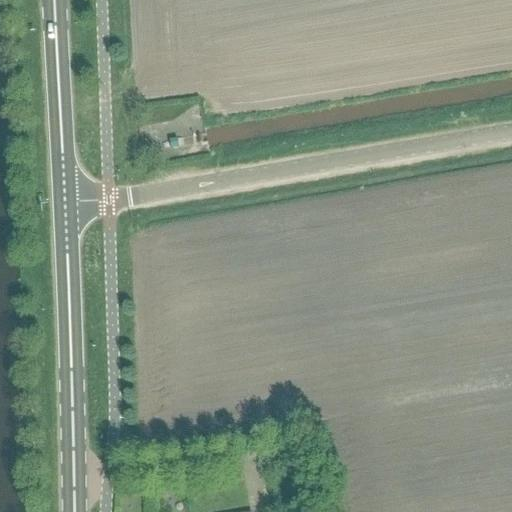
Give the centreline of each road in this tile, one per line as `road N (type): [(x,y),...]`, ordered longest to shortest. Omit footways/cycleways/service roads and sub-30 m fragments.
road 1 (unclassified): [(64,203),(511,133)]
road 2 (primary): [(73,511),(64,203)]
road 3 (primary): [(64,203),(53,0)]
